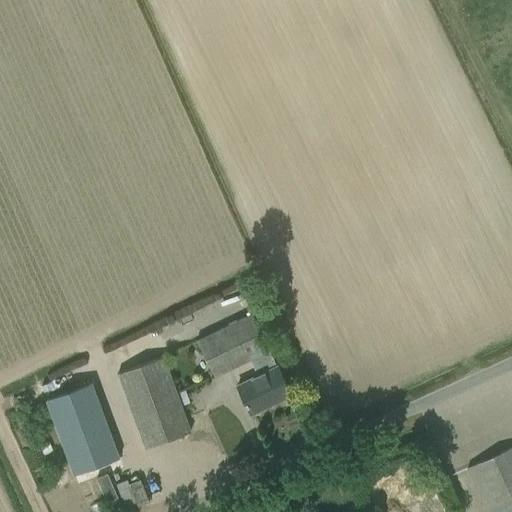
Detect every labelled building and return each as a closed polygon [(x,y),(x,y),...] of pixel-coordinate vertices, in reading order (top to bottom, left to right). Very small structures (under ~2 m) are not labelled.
[(197,340),(206,358),(215,376),(249,359),(257,376),(237,385),(245,402),(244,403),(246,407),(247,407),(251,415),(290,395),(282,377),(251,314),(197,340)] [(118,374),(138,429),(145,448),(190,432),(183,413),(163,357),(118,374)] [(46,399),(67,456),(74,475),(119,458),(112,439),(91,383),(46,399)] [(511,511),(511,446),(467,468),(476,486),(488,511),(511,511)] [(429,511),(426,498),(406,503),(407,511),(429,511)]
